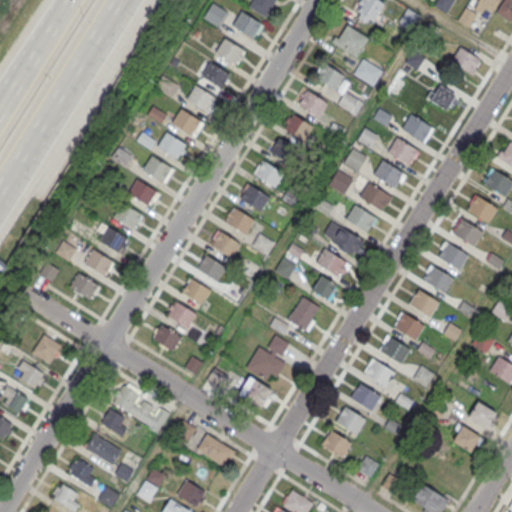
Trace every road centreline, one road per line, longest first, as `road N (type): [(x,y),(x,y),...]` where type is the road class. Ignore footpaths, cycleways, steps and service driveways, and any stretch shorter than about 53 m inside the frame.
road 1 (residential): [(317,0),(0,511)]
road 2 (residential): [(511,64),(234,511)]
road 3 (residential): [(372,511),(20,292)]
road 4 (motorway): [(0,200),(124,3)]
